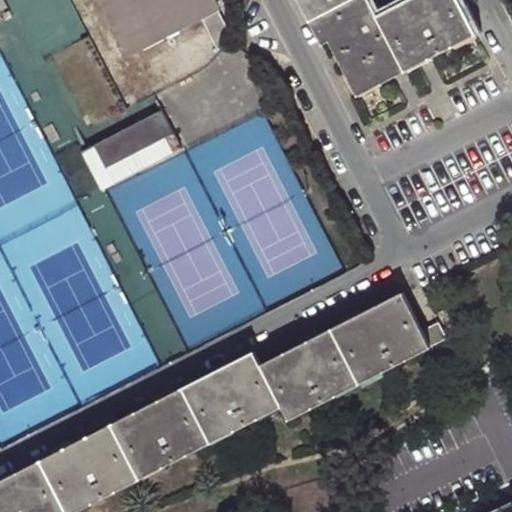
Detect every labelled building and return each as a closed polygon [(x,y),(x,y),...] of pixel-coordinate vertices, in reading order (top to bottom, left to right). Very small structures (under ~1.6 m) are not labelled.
[(99,0),(131,60),(219,16),(211,0),(99,0)] [(370,0),(302,0),(318,29),(371,0),(370,0)] [(380,17),(371,0),(318,29),(326,45),(332,43),(362,96),(396,78),(409,72),(380,17)] [(477,36),(458,0),(414,0),(380,17),(409,72),(429,61),(477,36)] [(94,175),(174,135),(163,113),(83,153),(94,175)] [(183,152),(174,135),(94,175),(103,192),(106,191),(183,152)] [(419,328),(400,292),(356,315),(331,328),(359,381),(428,346),(419,328)] [(434,321),(419,328),(428,346),(443,339),(434,321)] [(359,381),(331,328),(310,338),(263,363),(290,416),(359,381)] [(285,406),(257,353),(204,380),(188,388),(216,441),(285,406)] [(216,441),(188,388),(167,399),(119,423),(147,477),(216,441)] [(147,477),(119,423),(66,451),(50,458),(78,511),(147,477)] [(77,511),(78,511),(50,458),(29,469),(0,484),(0,511),(77,511)] [(511,511),(511,503),(492,511),(511,511)]
